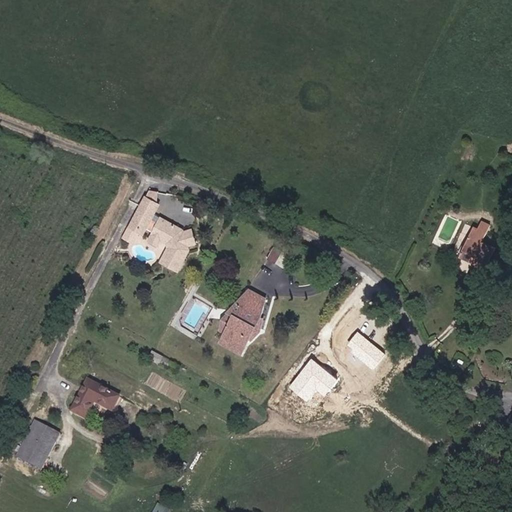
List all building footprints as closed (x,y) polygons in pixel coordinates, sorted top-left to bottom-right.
[(156,223),(164,208),(151,200),(135,230),(148,237),(152,231),(156,223)] [(202,246),(197,232),(187,235),(182,229),(166,221),(159,235),(157,238),(167,243),(172,246),(173,251),(166,265),(183,274),(195,253),(192,252),(194,249),(202,246)] [(159,235),(163,226),(156,223),(152,231),(159,235)] [(484,239),(471,233),(458,260),(482,272),(482,271),(493,277),(499,266),(487,261),(492,250),(481,245),(484,239)] [(164,249),(167,243),(157,238),(154,243),(164,249)] [(278,262),(282,252),(273,248),(269,258),(278,262)] [(264,331),(274,315),(282,295),(259,281),(239,301),(246,305),(236,323),(227,341),(248,352),(257,338),(260,339),(268,333),(264,331)] [(233,307),(231,320),(236,323),(246,305),(239,301),(233,307)] [(386,354),(357,331),(345,347),(374,369),(386,354)] [(338,380),(311,359),(288,387),(306,402),(314,392),(323,399),(338,380)] [(77,409),(91,417),(100,401),(118,410),(125,397),(93,381),(77,409)] [(44,469),(62,431),(36,418),(17,457),(44,469)] [(66,434),(57,451),(79,463),(88,446),(66,434)] [(74,474),(79,463),(57,451),(51,462),(74,474)] [(154,511),(170,511),(172,508),(160,501),(154,511)]
